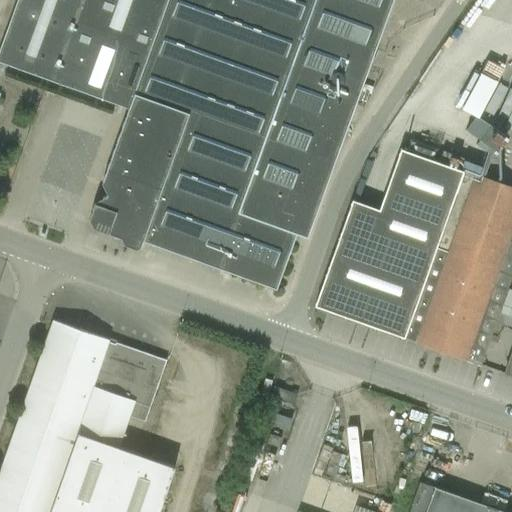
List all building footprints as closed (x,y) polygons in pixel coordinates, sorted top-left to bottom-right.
[(17,0),(2,42),(0,48),(0,62),(129,109),(102,183),(108,196),(95,202),(91,213),(99,230),(121,238),(124,245),(136,250),(140,248),(140,246),(141,246),(143,241),(152,245),(276,290),(296,234),(307,238),(393,0),(17,0)] [(469,129),(498,141),(506,122),(496,118),(504,98),(511,101),(511,82),(483,71),(469,107),(477,110),(469,129)] [(443,150),(439,162),(432,160),(435,148),(410,140),(406,151),(402,149),(381,210),(378,209),(366,243),(340,234),(314,306),(404,338),(416,342),(448,252),(436,248),(464,171),(461,170),(466,158),(443,150)] [(466,359),(481,364),(507,290),(511,276),(511,188),(475,175),(448,252),(416,342),(430,347),(429,350),(431,352),(437,354),(439,353),(440,350),(466,359)] [(511,291),(507,290),(499,313),(511,317),(511,291)] [(53,321),(0,471),(0,511),(158,511),(175,466),(120,447),(130,416),(145,421),(166,360),(53,321)] [(495,348),(499,337),(492,334),(488,346),(495,348)] [(265,369),(275,373),(279,364),(269,360),(265,369)] [(506,511),(419,482),(408,511),(506,511)]
